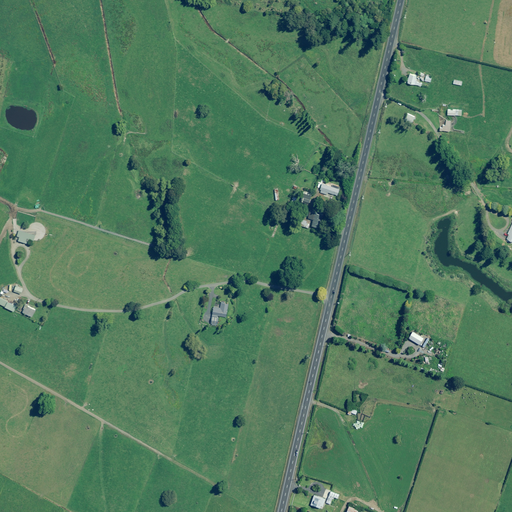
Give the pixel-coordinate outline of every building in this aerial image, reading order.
[(417,75),(410,73),(408,82),(421,85),(422,83),(415,81),(417,75)] [(415,117),(408,113),(405,119),(407,121),(412,123),(415,117)] [(451,120),(446,120),(445,125),(443,124),(442,127),(440,127),(440,129),(450,131),(451,120)] [(332,186),(323,183),(321,189),(322,189),(321,192),(327,194),(328,192),(338,195),(340,186),(332,184),(332,186)] [(302,201),(310,204),(311,200),(310,199),(311,195),(305,193),(302,201)] [(319,213),(315,212),(312,225),(320,227),(323,214),(319,213)] [(307,221),(301,219),(299,224),(308,227),(310,223),(306,222),(307,221)] [(27,238),(29,238),(34,240),(36,235),(18,230),(17,235),(19,236),(18,240),(28,243),(28,241),(26,241),(27,238)] [(18,285),(16,284),(14,290),(21,293),(23,289),(17,286),(18,285)] [(16,305),(0,296),(0,303),(14,311),(16,305)] [(228,303),(221,302),(220,307),(214,306),(212,314),(226,316),(228,303)] [(29,305),(25,303),(23,308),(24,308),(22,311),(32,316),(36,309),(28,305),(29,305)] [(423,339),(413,332),(409,339),(419,345),(423,339)] [(330,492),(326,503),(330,505),(332,499),(333,499),(334,497),(338,499),(339,495),(330,492)] [(321,506),(323,507),(323,506),(324,506),(326,500),(314,495),(311,505),(320,509),(321,506)]
